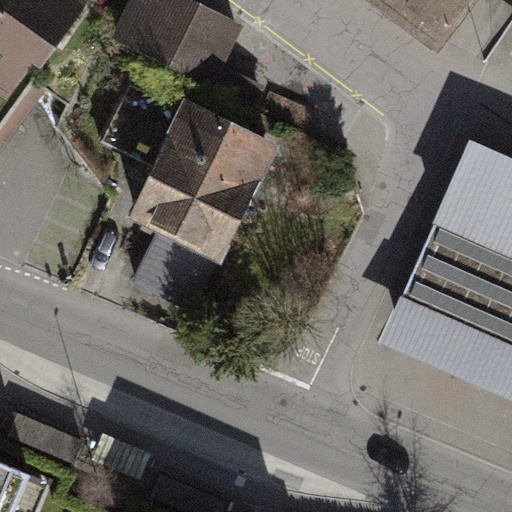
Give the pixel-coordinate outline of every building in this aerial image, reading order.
[(0,0),(0,102),(36,54),(29,49),(46,27),(59,37),(85,0),(0,0)] [(239,27),(183,0),(136,0),(119,36),(212,81),(239,27)] [(469,0),(393,0),(444,36),(469,0)] [(268,154),(128,86),(100,142),(134,158),(127,173),(151,184),(137,214),(163,227),(137,281),(192,308),(268,154)] [(511,155),(468,138),(377,341),(511,399),(511,155)] [(0,511),(15,511),(31,474),(0,460),(0,511)]
